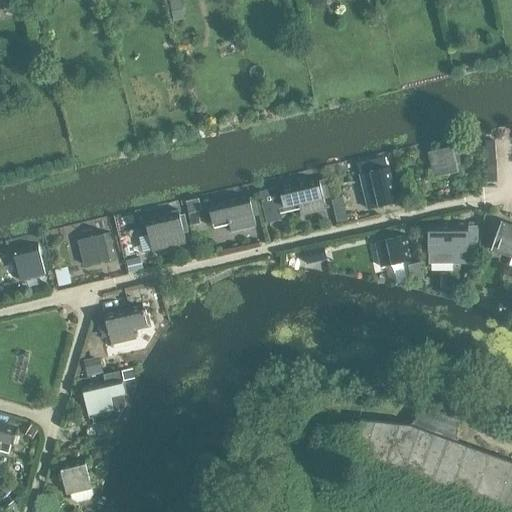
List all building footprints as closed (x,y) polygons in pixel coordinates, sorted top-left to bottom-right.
[(181,0),(170,0),(174,21),(185,20),(181,0)] [(482,140),(466,141),(466,152),(482,152),(482,140)] [(484,142),(486,182),(496,181),(494,141),(484,142)] [(458,145),(432,151),(437,176),(464,170),(458,145)] [(383,158),(357,165),(359,175),(367,209),(398,202),(396,193),(390,168),(386,169),(383,158)] [(279,188),(260,193),(264,209),(267,224),(282,221),(279,209),(284,208),(298,204),(301,216),(326,210),(324,200),(322,194),(328,193),(326,185),(321,186),(319,179),(279,188)] [(257,227),(253,213),(258,212),(256,203),(251,204),(249,196),(208,206),(213,225),(228,222),(231,233),(257,227)] [(344,197),(333,199),(338,223),(349,220),(344,197)] [(199,199),(187,202),(190,214),(192,225),(201,223),(199,212),(202,211),(199,199)] [(186,242),(185,238),(182,228),(187,227),(184,214),(179,215),(178,211),(144,219),(152,250),(186,242)] [(492,250),(511,257),(511,255),(511,225),(502,222),(492,250)] [(468,223),(429,223),(429,265),(455,265),(455,255),(474,255),(478,241),(478,227),(468,227),(468,223)] [(110,232),(83,239),(89,264),(116,257),(110,232)] [(406,234),(375,241),(381,267),(412,260),(406,234)] [(39,244),(13,250),(20,278),(45,272),(39,244)] [(324,247),(304,251),(307,264),(327,259),(324,247)] [(141,257),(127,260),(130,273),(144,270),(141,257)] [(69,267),(56,270),(59,287),(73,284),(69,267)] [(143,304),(129,307),(104,313),(107,326),(102,327),(104,335),(109,334),(113,348),(114,348),(113,344),(137,338),(134,328),(148,325),(145,315),(148,314),(146,310),(144,310),(143,304)] [(100,356),(84,360),(88,377),(104,373),(100,356)] [(132,369),(123,372),(125,381),(134,378),(132,369)] [(106,381),(82,387),(89,414),(91,419),(95,418),(96,423),(118,418),(125,405),(123,395),(126,394),(121,372),(104,376),(106,381)] [(461,417),(461,421),(462,414),(461,412),(460,410),(459,409),(431,399),(429,399),(427,399),(426,400),(405,426),(412,427),(428,408),(430,406),(433,405),(436,406),(458,414),(460,415),(461,417)] [(511,511),(511,463),(459,445),(461,421),(461,417),(460,415),(458,414),(436,406),(433,405),(430,406),(428,408),(412,427),(405,426),(361,422),(358,431),(322,425),(316,445),(350,457),(503,511),(511,511)] [(17,428),(5,425),(0,423),(0,443),(1,441),(12,444),(17,428)] [(32,426),(26,435),(33,439),(39,430),(32,426)] [(100,449),(91,451),(93,460),(102,458),(100,449)] [(84,458),(59,465),(66,492),(70,490),(71,492),(72,496),(77,499),(89,496),(92,491),(84,458)] [(14,501),(6,508),(8,511),(19,511),(21,511),(14,501)]
